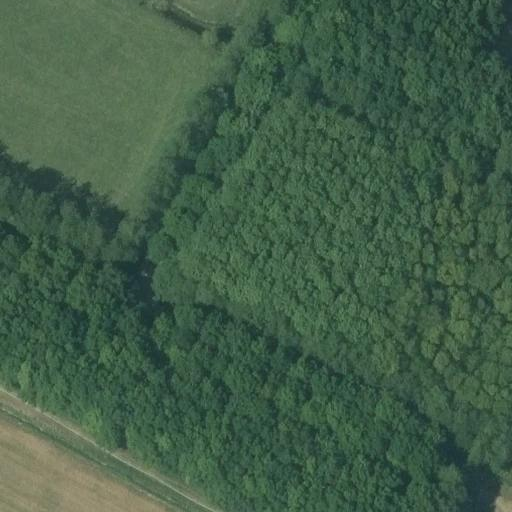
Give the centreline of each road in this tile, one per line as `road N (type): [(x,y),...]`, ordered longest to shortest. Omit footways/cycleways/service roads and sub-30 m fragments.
road 1 (unknown): [(462,466),(135,310),(305,0)]
road 2 (unknown): [(277,60),(442,142),(508,197),(511,234)]
road 3 (unknown): [(230,511),(0,387)]
road 4 (unknown): [(135,310),(0,245)]
